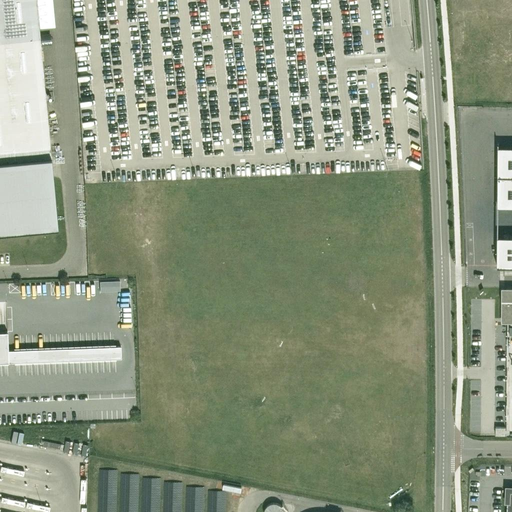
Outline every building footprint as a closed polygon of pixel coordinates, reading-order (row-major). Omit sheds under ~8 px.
[(51,157),(36,0),(0,0),(0,231),(57,227),(51,157)] [(511,143),(497,144),(497,204),(511,203),(511,143)] [(511,234),(497,234),(497,265),(511,264),(511,234)] [(511,318),(511,289),(502,290),(502,318),(511,318)] [(0,362),(121,358),(121,346),(8,350),(7,332),(0,332),(0,362)] [(284,509),(283,508),(283,507),(282,506),(282,505),(281,505),(280,504),(279,504),(279,503),(278,503),(277,503),(276,502),(275,502),(274,502),(273,502),(272,502),(272,503),(271,503),(270,503),(269,504),(268,504),(268,505),(267,505),(267,506),(266,506),(266,507),(266,508),(265,508),(265,509),(265,510),(264,511),(284,511),(284,510),(284,509)]
